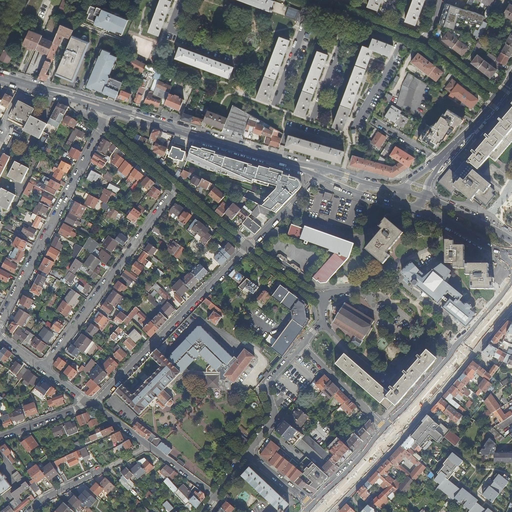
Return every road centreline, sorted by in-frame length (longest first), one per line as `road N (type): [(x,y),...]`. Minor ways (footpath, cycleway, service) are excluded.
road 1 (residential): [(330,511),(511,306)]
road 2 (residential): [(42,368),(175,189)]
road 3 (residential): [(92,403),(248,246)]
road 4 (residential): [(101,126),(0,321)]
road 5 (residential): [(511,281),(383,427)]
road 6 (secondary): [(105,107),(286,162)]
road 7 (residential): [(30,511),(39,500),(149,446)]
road 8 (residential): [(303,346),(270,379),(272,417),(248,453)]
